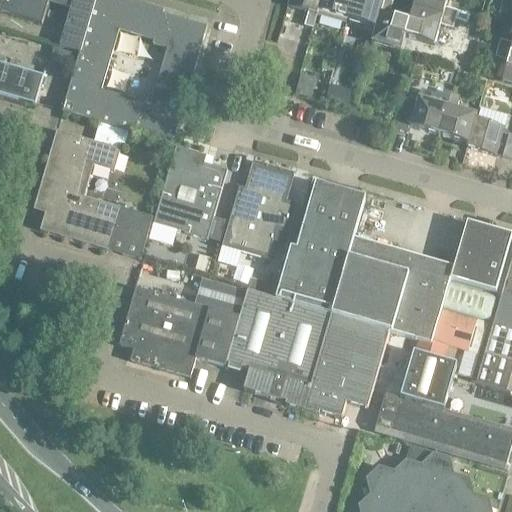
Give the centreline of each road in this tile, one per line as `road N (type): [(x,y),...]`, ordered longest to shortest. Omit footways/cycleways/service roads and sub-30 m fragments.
road 1 (unclassified): [(0,122),(34,132),(3,240),(113,274),(88,373),(335,448),(320,511)]
road 2 (unclassified): [(511,203),(223,123),(256,9),(222,0)]
road 3 (secondary): [(104,511),(0,407)]
